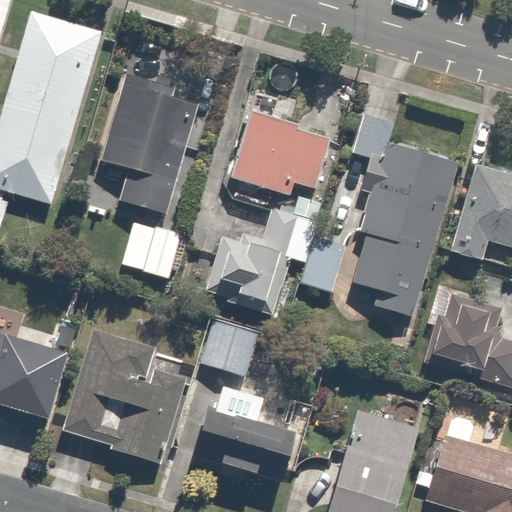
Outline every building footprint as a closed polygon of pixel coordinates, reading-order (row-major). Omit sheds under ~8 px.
[(107,34),(33,13),(0,125),(0,247),(15,197),(57,209),(107,34)] [(203,101),(125,79),(101,167),(130,175),(120,208),(169,222),(203,101)] [(339,138),(253,113),(232,184),(318,210),(339,138)] [(421,322),(463,171),(394,152),(400,129),(368,120),(358,157),(377,162),(363,215),(371,217),(365,238),(368,239),(356,285),(386,293),(381,312),(392,315),(388,327),(402,331),(406,318),(421,322)] [(511,177),(481,170),(458,260),(490,268),(495,251),(511,255),(511,177)] [(337,228),(273,212),(265,243),(224,233),(217,262),(232,265),(225,294),(250,300),(245,317),(288,328),(297,290),(339,300),(353,245),(334,240),(337,228)] [(186,239),(137,223),(122,265),(171,282),(186,239)] [(432,325),(441,327),(431,362),(511,385),(511,292),(475,283),(470,300),(462,298),(465,289),(443,283),(432,325)] [(257,337),(219,324),(204,367),(242,381),(257,337)] [(158,353),(96,335),(67,437),(167,466),(191,383),(153,372),(158,353)] [(77,364),(0,339),(0,410),(56,429),(77,364)] [(268,411),(216,395),(199,449),(234,459),(226,483),(263,495),(270,473),(299,482),(312,441),(263,426),(268,411)] [(394,398),(387,423),(359,416),(332,511),(414,511),(435,436),(415,431),(421,405),(394,398)] [(499,431),(455,419),(431,505),(454,511),(511,511),(511,460),(492,455),(499,431)]
